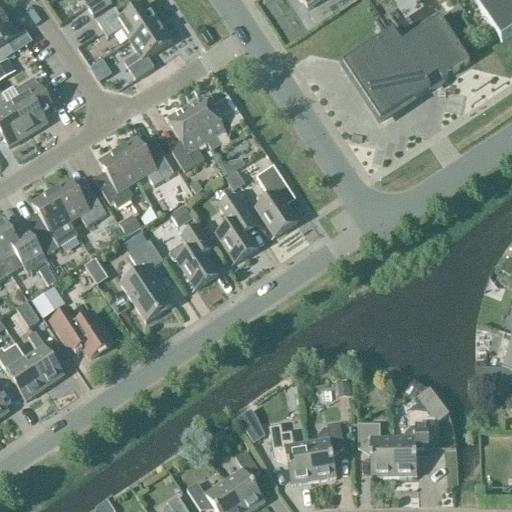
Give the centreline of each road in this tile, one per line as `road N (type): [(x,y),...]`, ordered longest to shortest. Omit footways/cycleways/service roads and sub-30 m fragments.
road 1 (residential): [(0,477),(378,228)]
road 2 (unclassified): [(378,228),(245,40)]
road 3 (residential): [(245,40),(100,123)]
road 4 (unclassified): [(378,228),(511,140)]
road 5 (residential): [(100,123),(20,0)]
